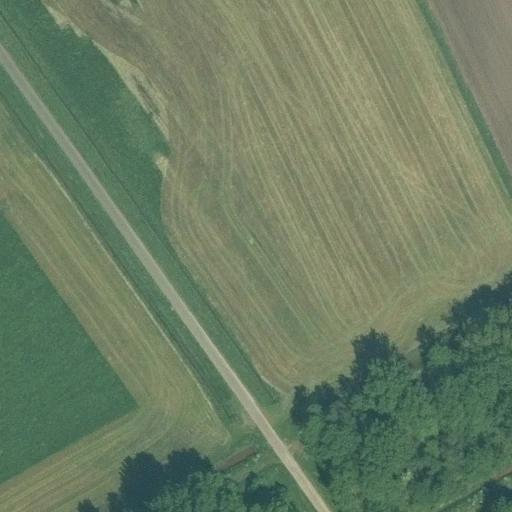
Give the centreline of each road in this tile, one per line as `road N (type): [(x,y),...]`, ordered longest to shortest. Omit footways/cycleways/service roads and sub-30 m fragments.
road 1 (track): [(323,511),(0,54)]
road 2 (track): [(511,344),(289,464)]
